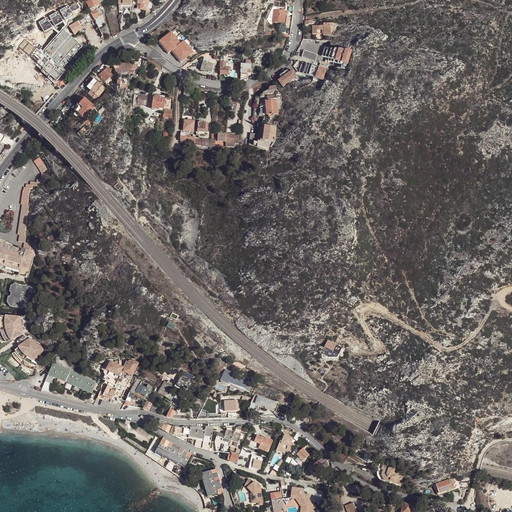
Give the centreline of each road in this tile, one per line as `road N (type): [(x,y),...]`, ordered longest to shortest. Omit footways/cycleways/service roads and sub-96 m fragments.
road 1 (residential): [(118,414),(294,425),(365,485),(461,511)]
road 2 (residential): [(130,35),(178,72),(241,84),(286,54),(296,0)]
road 3 (secondary): [(130,35),(94,59),(0,169)]
